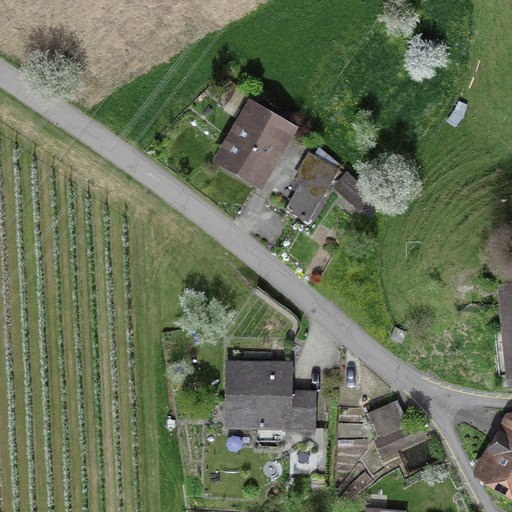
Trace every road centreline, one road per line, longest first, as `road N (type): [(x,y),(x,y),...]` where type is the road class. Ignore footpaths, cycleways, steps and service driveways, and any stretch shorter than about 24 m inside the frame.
road 1 (unclassified): [(404,378),(191,226),(0,74)]
road 2 (unclassified): [(404,378),(489,511)]
